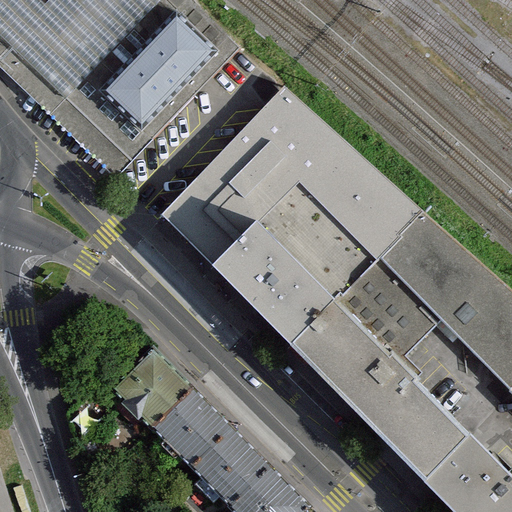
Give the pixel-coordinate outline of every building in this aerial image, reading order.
[(191,108),(184,101),(157,132),(121,94),(190,19),(164,0),(54,0),(51,4),(46,0),(0,0),(0,64),(134,167),(191,108)] [(190,19),(121,94),(157,132),(184,101),(226,52),(190,19)] [(285,89),(158,220),(213,274),(264,222),(341,294),(425,213),(285,89)] [(511,289),(425,213),(341,294),(406,359),(443,321),(511,389),(511,289)] [(264,222),(213,274),(287,349),(341,294),(264,222)] [(415,475),(426,487),(474,439),(460,425),(415,381),(422,374),(406,359),(341,294),(287,349),(415,475)] [(158,358),(120,395),(161,436),(198,398),(158,358)] [(198,398),(161,436),(198,474),(236,436),(198,398)] [(236,436),(198,474),(237,511),(274,475),(236,436)] [(426,487),(452,511),(511,511),(511,475),(474,439),(426,487)] [(311,511),(274,475),(237,511),(236,511),(311,511)]
